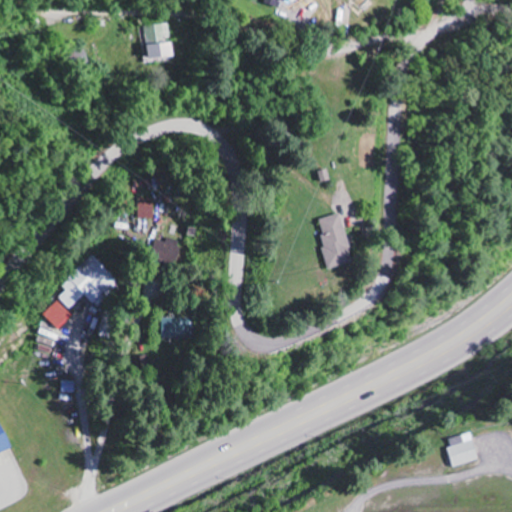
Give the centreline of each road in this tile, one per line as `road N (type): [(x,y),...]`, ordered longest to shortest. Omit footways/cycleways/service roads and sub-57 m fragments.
road 1 (residential): [(0,285),(109,157),(168,127),(189,128),(223,149),(232,167),(242,328),(266,343),(331,322),(371,296),(384,275),(397,96),(409,63),(460,19),(511,13)]
road 2 (trunk): [(118,511),(418,367),(511,302)]
road 3 (residential): [(430,40),(392,37),(314,55),(216,19),(54,12),(0,20)]
